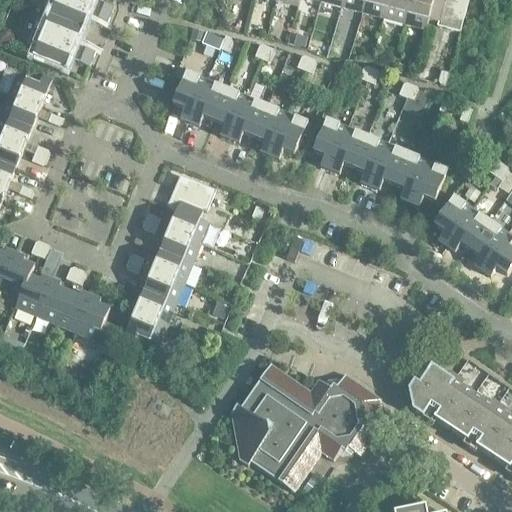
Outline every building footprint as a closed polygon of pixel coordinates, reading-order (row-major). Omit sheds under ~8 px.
[(28,0),(26,0),(23,6),(34,11),(37,4),(28,0)] [(105,28),(113,9),(94,1),(94,0),(57,0),(50,17),(82,31),(86,21),(105,28)] [(341,9),(342,0),(320,0),(320,3),(341,9)] [(361,14),(365,0),(342,0),(341,9),(361,14)] [(382,20),(387,0),(365,0),(361,14),(382,20)] [(387,0),(382,20),(403,26),(410,0),(387,0)] [(428,22),(426,21),(431,0),(410,0),(403,26),(425,32),(428,22)] [(431,0),(426,21),(428,22),(437,24),(436,28),(459,34),(468,0),(431,0)] [(82,31),(50,17),(33,58),(65,72),(70,61),(89,68),(97,49),(78,41),(82,31)] [(216,38),(212,49),(219,52),(225,39),(220,37),(216,38)] [(297,37),(294,46),(305,49),(307,40),(297,37)] [(231,44),(230,41),(225,39),(219,52),(227,55),(231,44)] [(258,49),(254,59),(262,62),(267,49),(262,47),(258,49)] [(274,55),(272,51),(267,49),(262,62),(269,65),(274,55)] [(330,49),(328,57),(338,60),(340,52),(330,49)] [(300,60),(296,71),(304,74),(309,61),(304,59),(300,60)] [(316,66),(314,63),(309,61),(304,74),(311,77),(316,66)] [(363,70),(359,81),(366,84),(372,71),(366,69),(363,70)] [(177,70),(173,79),(182,83),(172,106),(184,110),(180,120),(189,124),(207,82),(177,70)] [(378,76),(377,73),(372,71),(366,84),(374,87),(378,76)] [(5,72),(0,83),(0,93),(7,97),(40,110),(52,81),(42,77),(39,86),(16,77),(5,72)] [(439,86),(445,88),(448,74),(440,72),(437,83),(439,86)] [(227,90),(207,82),(189,124),(199,128),(203,118),(213,123),(227,90)] [(406,100),(411,87),(406,85),(403,86),(398,97),(406,100)] [(416,89),(411,87),(406,100),(413,103),(418,92),(416,89)] [(247,99),(227,90),(213,123),(224,127),(220,137),(229,141),(247,99)] [(40,110),(7,97),(0,114),(0,117),(32,131),(40,110)] [(247,99),(229,141),(239,145),(243,135),(253,139),(267,107),(247,99)] [(446,116),(451,103),(446,101),(442,102),(438,113),(446,116)] [(267,107),(253,139),(264,144),(260,154),(269,157),(287,115),(267,107)] [(463,111),(459,122),(467,125),(472,112),(467,110),(463,111)] [(287,115),(269,157),(278,161),(283,151),(294,156),(308,124),(287,115)] [(58,128),(62,126),(64,121),(51,116),(48,124),(58,128)] [(32,131),(0,117),(0,141),(23,151),(32,131)] [(330,172),(347,129),(326,121),(313,153),(324,158),(320,168),(330,172)] [(367,138),(347,129),(330,172),(339,176),(343,166),(354,170),(367,138)] [(387,146),(367,138),(354,170),(364,174),(360,184),(369,188),(387,146)] [(23,151),(0,141),(0,165),(15,171),(23,151)] [(407,154),(387,146),(369,188),(379,192),(383,182),(393,187),(407,154)] [(48,152),(37,148),(34,156),(47,161),(49,156),(48,152)] [(427,163),(407,154),(393,187),(404,191),(400,201),(409,205),(427,163)] [(42,168),(45,166),(47,161),(34,156),(31,163),(42,168)] [(434,204),(448,171),(427,163),(409,205),(419,209),(423,199),(434,204)] [(495,178),(503,166),(498,163),(494,164),(488,173),(495,178)] [(15,171),(0,165),(0,188),(7,192),(15,171)] [(507,169),(503,166),(495,178),(502,183),(508,173),(507,169)] [(177,215),(178,213),(200,222),(204,213),(207,214),(216,193),(181,178),(167,211),(177,215)] [(31,201),(33,195),(32,192),(21,188),(18,195),(31,201)] [(446,248),(472,211),(454,198),(434,226),(444,234),(438,242),(446,248)] [(258,225),(263,212),(255,208),(251,219),(253,222),(258,225)] [(490,223),(472,211),(446,248),(454,254),(461,245),(470,251),(490,223)] [(220,231),(200,222),(178,213),(177,215),(169,233),(201,247),(212,251),(220,231)] [(150,217),(146,218),(144,223),(157,229),(160,221),(150,217)] [(143,232),(154,236),(157,229),(144,223),(142,228),(143,232)] [(479,258),(473,267),(482,273),(508,236),(490,223),(470,251),(479,258)] [(161,253),(193,267),(201,247),(169,233),(161,253)] [(482,273),(490,279),(496,270),(506,277),(511,268),(511,238),(508,236),(482,273)] [(35,245),(31,255),(38,258),(44,245),(39,243),(35,245)] [(44,245),(38,258),(46,262),(50,251),(49,247),(44,245)] [(0,254),(0,289),(14,255),(6,252),(4,256),(0,254)] [(161,253),(152,273),(184,286),(193,290),(201,271),(192,268),(193,267),(161,253)] [(30,279),(34,269),(23,264),(25,260),(14,255),(0,289),(0,292),(19,301),(21,301),(30,279)] [(127,263),(140,268),(144,261),(133,256),(130,258),(127,263)] [(127,272),(137,276),(140,268),(127,263),(125,268),(127,272)] [(73,284),(79,271),(73,269),(70,270),(65,281),(73,284)] [(84,273),(79,271),(73,284),(81,287),(85,277),(84,273)] [(152,273),(144,293),(176,307),(184,286),(152,273)] [(51,282),(42,278),(40,283),(30,279),(21,301),(19,301),(15,310),(36,319),(51,282)] [(69,295),(59,290),(61,286),(51,282),(36,319),(56,327),(69,295)] [(176,307),(144,293),(135,314),(167,327),(176,307)] [(91,298),(81,294),(80,299),(69,295),(56,327),(76,335),(91,298)] [(105,348),(113,329),(104,325),(110,312),(98,307),(100,302),(91,298),(76,335),(105,348)] [(216,306),(212,318),(222,322),(227,310),(216,306)] [(167,327),(135,314),(123,343),(133,347),(136,338),(159,348),(167,327)] [(207,332),(204,340),(214,344),(218,336),(207,332)] [(198,356),(195,364),(205,369),(209,361),(198,356)] [(334,464),(342,452),(349,451),(360,459),(385,423),(382,402),(345,377),(337,389),(331,390),(319,382),(310,394),(271,366),(241,410),(237,407),(231,416),(239,463),(248,469),(251,465),(295,495),(322,456),(334,464)] [(450,434),(458,421),(466,409),(474,397),(460,388),(464,382),(450,373),(446,378),(431,368),(419,387),(414,383),(408,393),(412,413),(423,420),(425,417),(450,434)] [(466,409),(458,421),(450,434),(493,461),(511,431),(511,421),(503,415),(506,410),(492,401),(488,406),(474,397),(466,409)] [(511,473),(511,431),(493,461),(511,473)]
